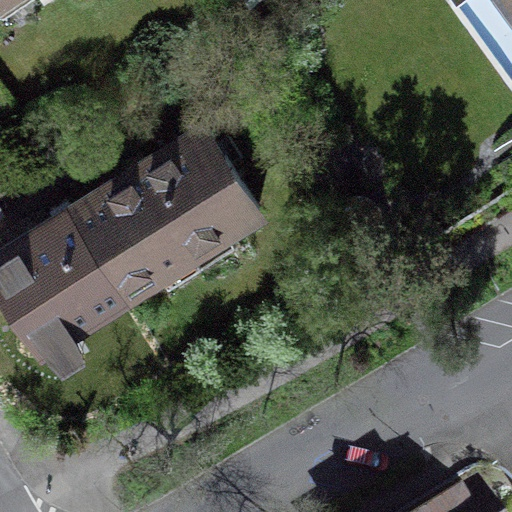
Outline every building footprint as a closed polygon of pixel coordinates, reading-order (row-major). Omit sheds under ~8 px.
[(511,0),(501,0),(511,15),(511,0)] [(71,205),(125,290),(155,270),(161,277),(163,276),(161,271),(191,251),(195,256),(198,254),(195,249),(226,229),(229,234),(232,233),(228,224),(260,205),(206,120),(146,157),(143,153),(135,158),(127,163),(130,168),(71,205)] [(77,320),(125,290),(71,205),(70,205),(66,201),(59,206),(52,210),(54,216),(0,249),(0,281),(38,342),(45,350),(48,348),(45,343),(74,325),(77,329),(80,328),(77,320)] [(400,237),(365,251),(380,274),(411,255),(405,246),(400,237)] [(486,511),(474,491),(440,511),(486,511)]
